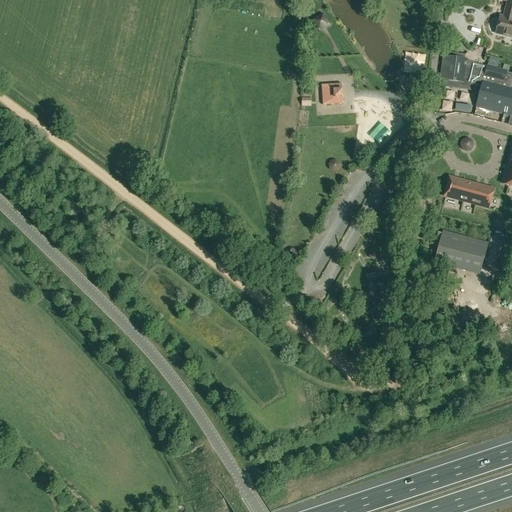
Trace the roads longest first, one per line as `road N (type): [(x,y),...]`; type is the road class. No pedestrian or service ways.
road 1 (track): [(279,313),(374,389),(399,380),(428,114),(393,143)]
road 2 (tertiary): [(260,511),(181,388),(0,202)]
road 3 (track): [(393,143),(312,277),(279,313)]
road 4 (track): [(119,189),(279,313)]
road 5 (motorway): [(511,453),(334,511)]
road 6 (track): [(0,97),(119,189)]
